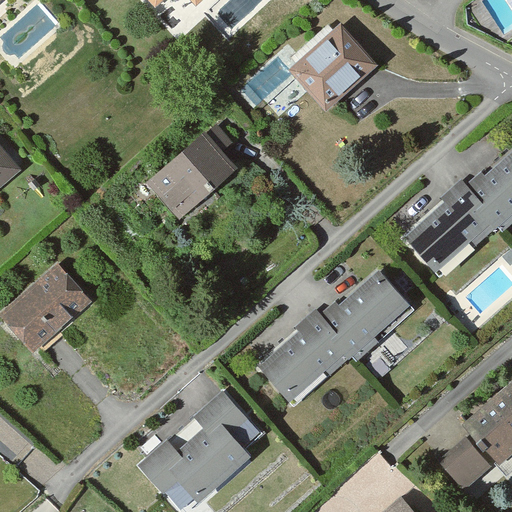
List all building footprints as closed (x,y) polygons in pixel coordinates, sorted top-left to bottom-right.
[(218,0),(193,0),(205,12),(218,0)] [(348,22),(294,67),(335,115),(388,70),(348,22)] [(241,141),(218,116),(140,185),(179,229),(242,173),(226,155),(241,141)] [(0,196),(31,170),(0,135),(0,196)] [(511,224),(511,158),(414,242),(446,280),(511,224)] [(100,303),(65,265),(8,316),(43,354),(100,303)] [(420,311),(384,269),(268,371),(304,413),(420,311)] [(267,434),(226,390),(143,467),(185,511),(267,434)] [(511,391),(472,429),(510,469),(511,467),(511,391)] [(497,469),(470,439),(442,465),(469,494),(497,469)] [(420,511),(403,493),(382,511),(420,511)]
